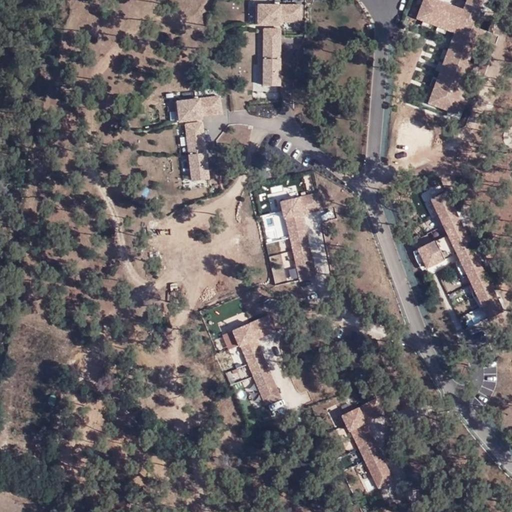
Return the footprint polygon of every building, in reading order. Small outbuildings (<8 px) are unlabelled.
[(454,33),(427,102),(457,115),(465,95),(465,86),(489,22),(476,16),(482,0),(466,0),(463,10),(436,0),(423,0),(416,18),(454,33)] [(264,28),(263,87),(282,88),(283,25),(302,25),(302,6),(259,5),(258,28),(264,28)] [(152,92),(152,109),(164,109),(164,92),(152,92)] [(221,113),(219,96),(177,101),(180,126),(185,125),(192,184),(214,181),(206,115),(221,113)] [(444,191),(426,200),(446,238),(419,251),(428,268),(453,255),(483,313),(502,304),(444,191)] [(298,198),(302,214),(321,210),(317,193),(298,198)] [(315,275),(302,214),(298,198),(280,201),(283,219),(284,219),(299,279),(315,275)] [(248,323),(255,339),(274,330),(267,315),(248,323)] [(279,397),(255,339),(248,323),(232,330),(238,347),(240,347),(265,403),(279,397)] [(358,407),(365,423),(383,414),(375,399),(358,407)] [(392,480),(365,423),(358,407),(341,415),(348,431),(349,429),(377,488),(392,480)]
